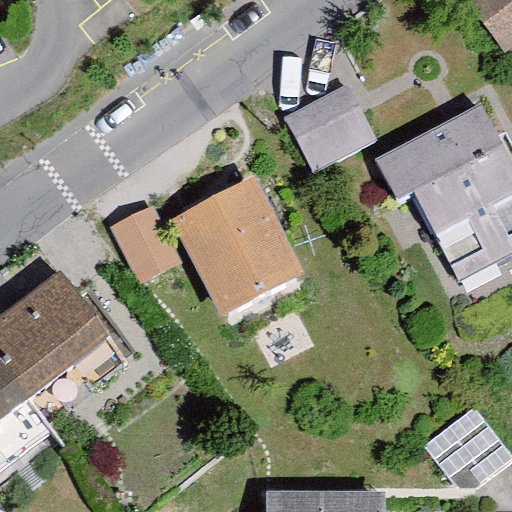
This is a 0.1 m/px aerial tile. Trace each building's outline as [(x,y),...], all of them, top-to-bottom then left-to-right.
[(511,0),(457,0),(457,1),(496,61),(511,50),(511,0)] [(344,95),(277,124),(301,178),(368,150),(344,95)] [(511,258),(511,173),(480,109),(361,168),(384,214),(405,204),(448,290),(511,258)] [(245,186),(159,229),(208,328),(295,284),(245,186)] [(171,270),(146,215),(103,235),(129,290),(171,270)] [(0,466),(126,370),(53,276),(0,315),(0,466)] [(503,466),(462,415),(422,447),(462,498),(503,466)] [(375,511),(376,506),(259,501),(258,511),(375,511)]
